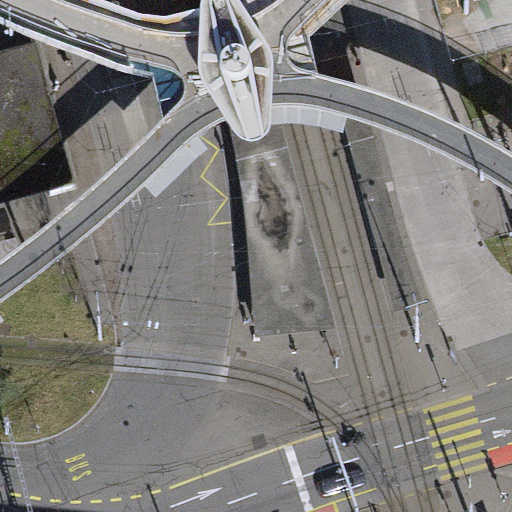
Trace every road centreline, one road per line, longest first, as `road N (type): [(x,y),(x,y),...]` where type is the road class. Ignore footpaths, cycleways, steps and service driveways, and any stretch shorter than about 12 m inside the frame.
road 1 (primary): [(511,297),(0,482)]
road 2 (primary): [(106,511),(511,364)]
road 3 (tertiary): [(185,511),(511,414)]
road 4 (unknown): [(201,106),(95,207),(0,280)]
road 5 (unknown): [(276,85),(370,104),(511,175)]
